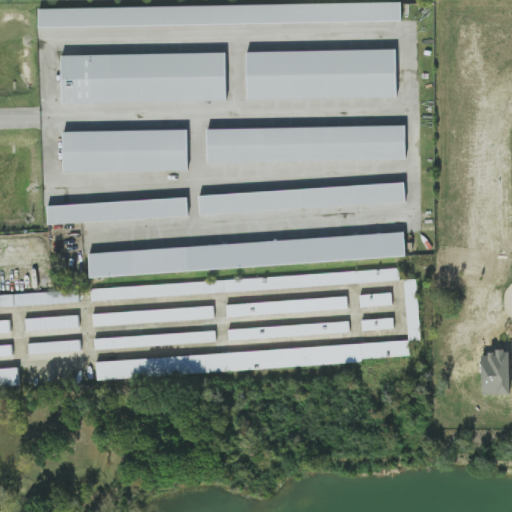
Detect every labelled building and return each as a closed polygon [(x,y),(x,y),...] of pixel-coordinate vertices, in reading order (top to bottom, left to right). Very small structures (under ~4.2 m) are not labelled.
[(40,8),(40,27),(402,21),(401,2),(207,5),(207,10),(196,10),(196,6),(40,8)] [(397,49),(247,51),(248,100),(397,97),(397,49)] [(226,52),(62,55),(63,103),(227,100),(226,52)] [(406,125),(208,128),(209,163),(406,160),(406,125)] [(64,172),(189,170),(188,129),(64,131),(64,172)] [(406,203),(405,184),(200,194),(201,213),(406,203)] [(48,205),(49,223),(189,217),(188,198),(48,205)] [(406,259),(405,235),(90,251),(91,275),(406,259)] [(92,300),(379,283),(378,271),(91,288),(92,300)] [(0,296),(0,309),(79,305),(79,293),(0,296)] [(348,310),(347,297),(226,304),(227,316),(348,310)] [(215,319),(214,307),(93,313),(94,325),(215,319)] [(26,317),(26,330),(79,329),(78,316),(26,317)] [(0,334),(11,334),(10,321),(0,321),(0,334)] [(229,340),(350,333),(349,322),(228,329),(229,340)] [(216,343),(216,331),(142,335),(142,329),(94,331),(95,348),(216,343)] [(29,353),(82,352),(81,341),(28,342),(29,353)] [(410,361),(409,343),(96,359),(97,377),(410,361)] [(0,356),(13,356),(13,346),(0,346),(0,356)]
